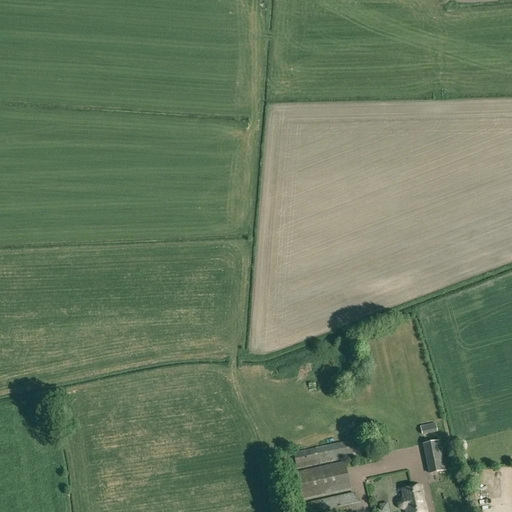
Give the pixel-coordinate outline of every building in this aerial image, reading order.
[(435,423),(420,426),(422,435),(437,432),(435,423)] [(361,455),(358,439),(293,454),(296,469),(361,455)] [(424,445),(430,474),(446,471),(440,441),(424,445)] [(300,500),(350,488),(344,462),(294,473),(300,500)] [(403,499),(401,500),(399,501),(398,504),(398,507),(400,509),(403,509),(405,509),(406,511),(425,511),(420,486),(402,490),(403,499)] [(301,505),(302,511),(360,511),(358,501),(355,502),(353,494),(301,505)]
